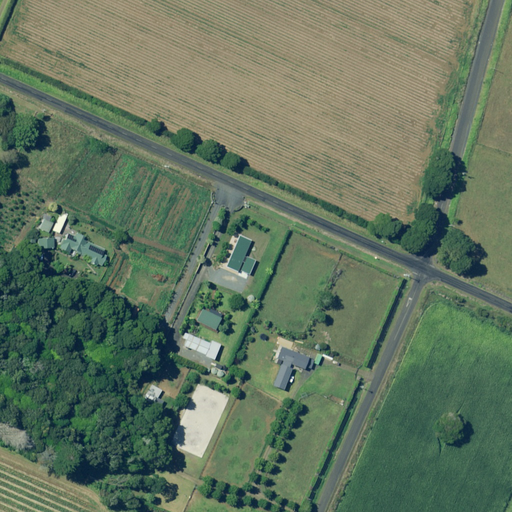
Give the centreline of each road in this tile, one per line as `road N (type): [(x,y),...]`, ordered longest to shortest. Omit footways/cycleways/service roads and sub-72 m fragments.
road 1 (unclassified): [(424,269),(0,77)]
road 2 (unclassified): [(500,0),(424,269)]
road 3 (unclassified): [(424,269),(318,511)]
